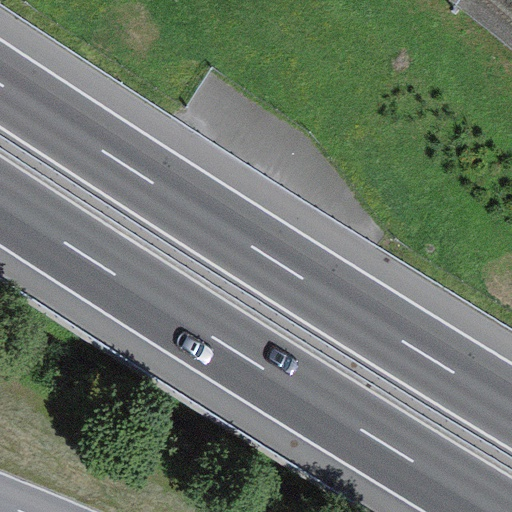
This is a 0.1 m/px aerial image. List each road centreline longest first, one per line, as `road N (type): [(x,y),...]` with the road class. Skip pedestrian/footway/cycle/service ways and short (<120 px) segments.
road 1 (motorway): [(511,406),(0,80)]
road 2 (motorway): [(0,200),(496,511)]
